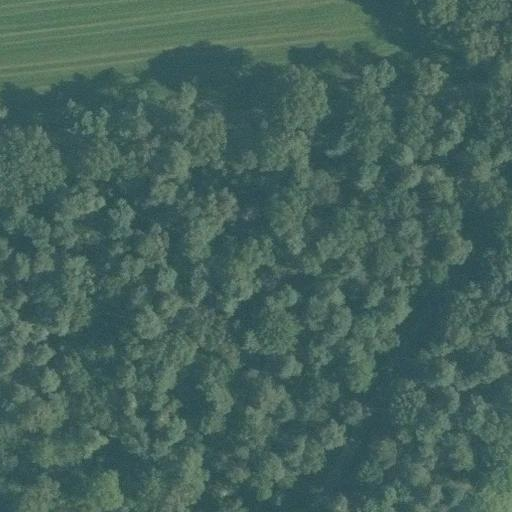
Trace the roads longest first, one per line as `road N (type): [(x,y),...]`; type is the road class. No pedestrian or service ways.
road 1 (unclassified): [(0,115),(511,44)]
road 2 (unclassified): [(273,511),(511,73)]
